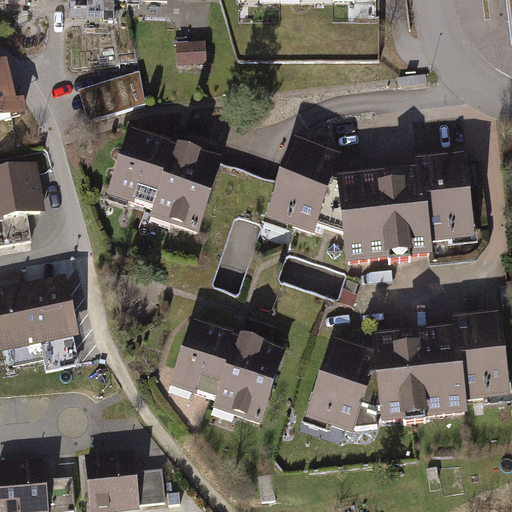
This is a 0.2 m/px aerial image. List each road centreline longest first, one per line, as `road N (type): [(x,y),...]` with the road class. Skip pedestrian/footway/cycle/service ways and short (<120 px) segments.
road 1 (residential): [(0,50),(39,89),(50,113),(108,348),(148,416),(223,511)]
road 2 (residential): [(433,0),(446,61),(511,105)]
